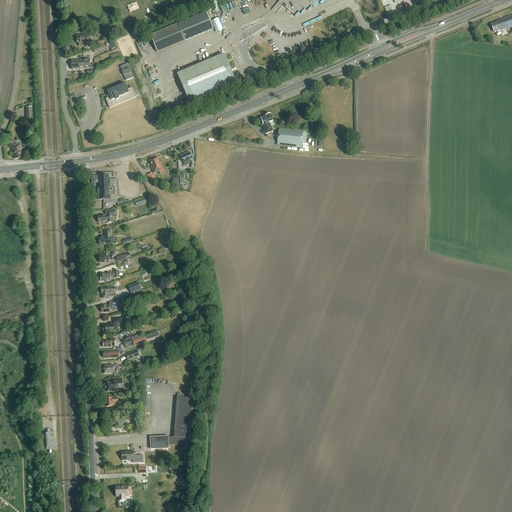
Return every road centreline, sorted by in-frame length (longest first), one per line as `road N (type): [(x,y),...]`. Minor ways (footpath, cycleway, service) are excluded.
road 1 (primary): [(76,162),(153,145),(505,0)]
road 2 (track): [(133,159),(202,275),(208,443),(196,511)]
road 3 (tertiary): [(94,511),(77,168)]
road 4 (track): [(37,166),(56,442)]
road 5 (unclassified): [(75,155),(63,104),(58,0)]
road 6 (unclassified): [(0,137),(22,0)]
